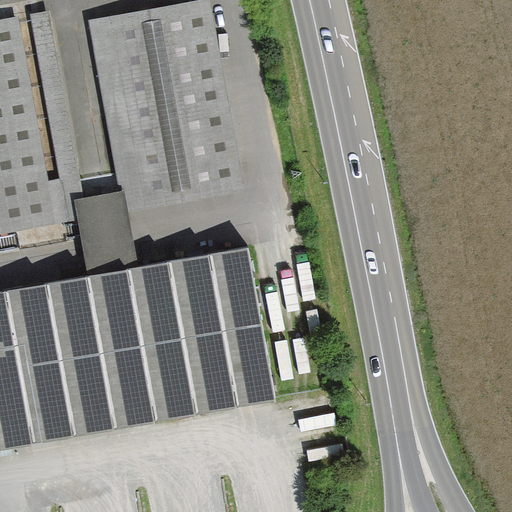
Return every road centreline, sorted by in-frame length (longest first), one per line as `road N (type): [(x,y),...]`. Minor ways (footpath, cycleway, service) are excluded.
road 1 (secondary): [(317,0),(386,317)]
road 2 (motorway): [(462,511),(386,317)]
road 3 (secondary): [(386,317),(412,511)]
